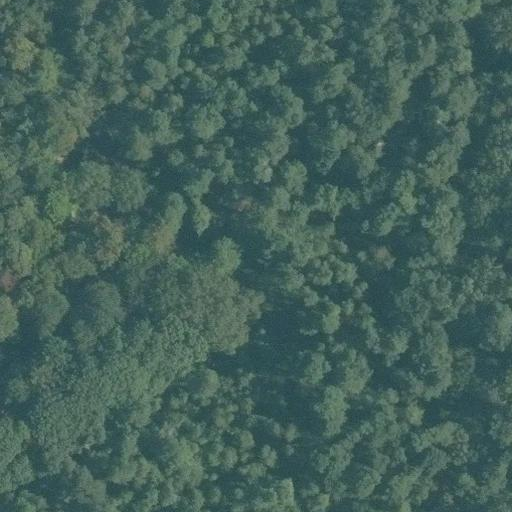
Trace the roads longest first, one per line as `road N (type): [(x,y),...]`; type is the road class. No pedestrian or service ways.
road 1 (track): [(19,0),(189,292),(168,339),(0,451)]
road 2 (track): [(443,511),(493,0)]
